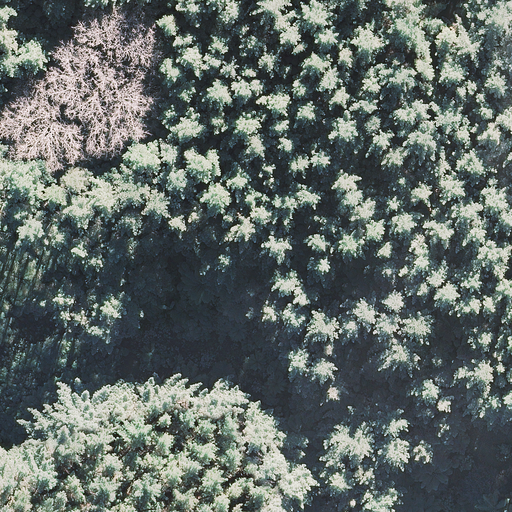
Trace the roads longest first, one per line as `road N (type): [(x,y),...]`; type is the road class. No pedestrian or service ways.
road 1 (track): [(132,0),(162,59),(475,204)]
road 2 (track): [(475,204),(511,40)]
